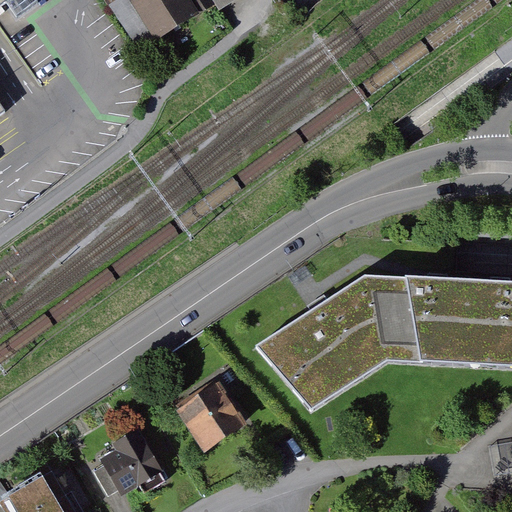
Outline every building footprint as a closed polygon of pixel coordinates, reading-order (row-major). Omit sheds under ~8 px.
[(212,6),(207,0),(125,0),(122,2),(149,45),(212,6)] [(411,367),(396,286),(360,284),(312,315),(255,351),(312,414),(388,365),(411,367)] [(511,291),(396,286),(411,367),(511,371),(511,291)] [(247,427),(217,384),(172,414),(202,457),(247,427)] [(165,483),(135,431),(110,446),(113,452),(97,462),(100,468),(93,472),(108,498),(114,495),(118,502),(138,490),(142,496),(165,483)] [(493,478),(511,474),(511,442),(487,447),(493,478)] [(18,480),(0,491),(0,511),(72,511),(41,465),(18,480)]
